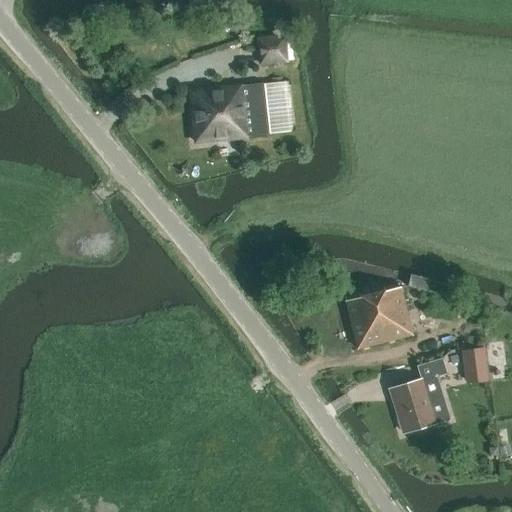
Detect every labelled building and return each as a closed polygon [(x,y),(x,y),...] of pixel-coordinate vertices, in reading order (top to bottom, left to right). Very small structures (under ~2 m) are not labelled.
[(210,46),(210,51),(242,51),(241,34),(225,34),(226,45),(210,46)] [(288,61),(285,36),(258,39),(261,64),(288,61)] [(130,98),(144,91),(136,76),(122,83),(130,98)] [(291,84),(256,87),(192,94),(197,143),(296,133),(291,84)] [(428,282),(429,279),(412,275),(411,278),(409,287),(426,291),(428,282)] [(357,349),(409,335),(396,288),(344,302),(357,349)] [(452,317),(455,297),(433,294),(431,315),(452,317)] [(481,343),(461,347),(464,358),(484,354),(481,343)] [(435,376),(445,373),(440,357),(415,365),(419,379),(387,391),(403,435),(448,418),(435,376)]
